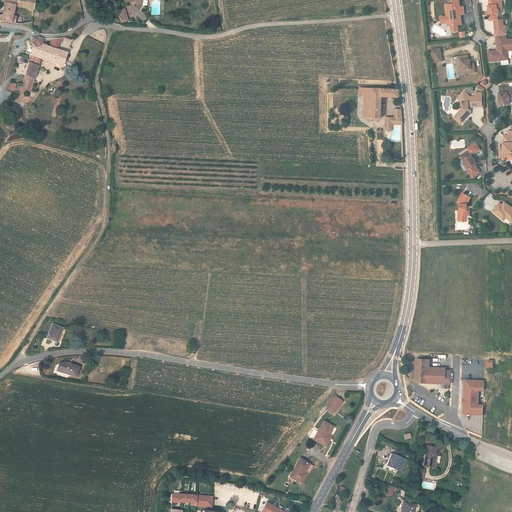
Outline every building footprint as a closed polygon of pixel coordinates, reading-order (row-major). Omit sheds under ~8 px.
[(14,0),(14,1),(7,0),(6,9),(16,11),(16,10),(19,11),(23,11),(24,11),(25,4),(24,4),(24,0),(14,0)] [(122,0),(122,4),(129,5),(129,7),(135,8),(136,4),(138,4),(138,0),(122,0)] [(495,11),(499,10),(498,6),(493,7),(493,3),(486,3),(486,11),(485,11),(486,17),(486,20),(486,26),(495,25),(495,21),(496,21),(496,16),(495,11)] [(35,6),(25,4),(24,11),(34,13),(35,6)] [(438,23),(439,27),(448,26),(449,32),(449,36),(452,38),(455,37),(456,35),(456,30),(455,31),(455,29),(460,28),(459,22),(463,21),(462,13),(458,14),(457,6),(451,7),(451,10),(444,11),(445,22),(438,23)] [(16,11),(6,9),(3,21),(0,20),(0,25),(18,28),(18,21),(14,20),(16,11)] [(114,14),(116,26),(124,25),(122,13),(114,14)] [(56,55),(51,53),(44,50),(46,45),(38,42),(35,44),(32,60),(25,85),(30,86),(30,82),(32,83),(36,69),(39,62),(62,73),(67,59),(56,55)] [(493,55),(484,56),(485,67),(505,64),(504,55),(508,55),(507,44),(492,46),(493,55)] [(56,55),(60,45),(58,45),(53,45),(51,53),(56,55)] [(429,55),(430,68),(439,67),(438,54),(429,55)] [(458,66),(459,70),(460,79),(473,78),(473,72),(469,72),(469,70),(468,64),(466,65),(466,61),(455,62),(456,66),(458,66)] [(25,85),(22,94),(29,95),(32,83),(30,82),(30,86),(25,85)] [(506,106),(507,106),(506,97),(510,97),(509,93),(504,94),(504,91),(496,92),(497,99),(496,99),(497,111),(506,110),(506,106)] [(362,117),(370,117),(372,93),(364,92),(363,99),(362,117)] [(372,93),(370,117),(370,122),(372,122),(374,122),(379,122),(380,101),(398,102),(398,95),(372,93)] [(461,114),(453,123),(460,129),(469,119),(469,116),(468,115),(468,113),(482,111),(480,99),(473,99),(474,102),(470,102),(469,103),(462,97),(456,104),(460,108),(461,114)] [(393,122),(384,122),(383,135),(390,135),(390,129),(400,129),(399,114),(393,114),(393,122)] [(497,157),(498,163),(511,162),(511,157),(511,156),(511,144),(509,145),(509,141),(502,142),(502,149),(501,149),(501,155),(501,157),(497,157)] [(458,161),(465,170),(464,171),(469,177),(476,172),(473,169),(475,167),(466,155),(458,161)] [(466,221),(466,217),(464,217),(464,211),(468,203),(460,199),(455,208),(457,209),(457,217),(456,217),(456,228),(464,227),(464,221),(466,221)] [(502,221),(505,224),(510,229),(511,225),(511,215),(502,208),(500,211),(497,208),(490,216),(499,224),(502,221)] [(55,346),(61,332),(51,327),(45,341),(55,346)] [(429,367),(430,360),(416,359),(415,381),(429,382),(429,381),(441,381),(441,388),(449,389),(449,382),(450,382),(451,371),(446,370),(446,368),(429,367)] [(57,373),(75,379),(79,369),(66,365),(59,366),(57,373)] [(482,391),(483,382),(464,381),(463,400),(462,400),(462,405),(463,405),(462,415),(481,416),(482,406),(477,406),(477,391),(482,391)] [(329,407),(335,412),(348,397),(345,397),(340,399),(337,400),(333,402),(329,407)] [(314,442),(327,449),(336,431),(324,425),(314,442)] [(437,465),(438,460),(436,460),(438,450),(436,449),(431,448),(429,448),(425,467),(434,469),(434,470),(437,471),(438,466),(437,465)] [(409,458),(395,453),(392,460),(392,459),(390,464),(404,470),(409,458)] [(288,477),(300,484),(311,467),(298,460),(288,477)] [(329,505),(337,509),(343,499),(339,498),(344,490),(340,489),(335,496),(335,495),(329,505)] [(211,497),(171,496),(170,505),(193,506),(193,508),(211,509),(211,497)] [(281,511),(266,503),(265,505),(277,511),(281,511)]
